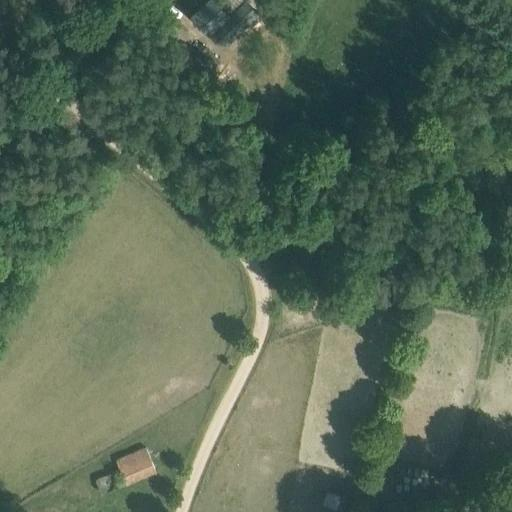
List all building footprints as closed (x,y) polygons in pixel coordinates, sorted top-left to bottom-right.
[(227,32),(220,24),(218,21),(229,11),(219,0),(202,0),(190,11),(208,30),(218,40),(227,32)] [(195,55),(201,61),(210,71),(220,61),(204,46),(195,55)] [(116,459),(125,481),(156,468),(146,446),(116,459)] [(96,478),(101,491),(120,483),(114,470),(96,478)] [(328,489),(324,501),(337,505),(341,493),(328,489)]
